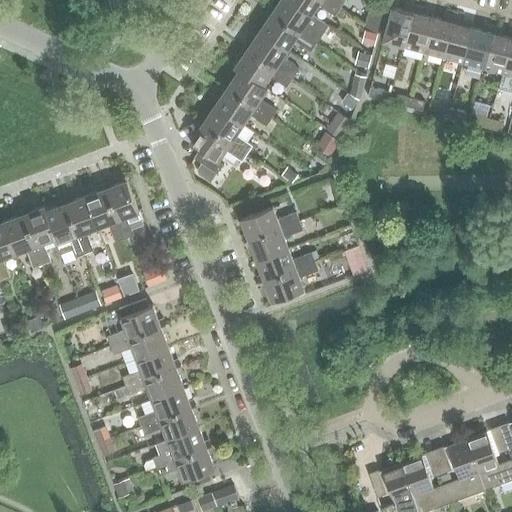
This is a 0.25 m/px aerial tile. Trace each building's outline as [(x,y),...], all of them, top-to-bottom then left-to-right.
[(327,26),(311,14),(289,0),(279,0),(271,13),(315,44),(327,26)] [(340,8),(328,0),(289,0),(311,14),(317,5),(334,16),(340,8)] [(382,41),(403,46),(414,5),(404,3),(402,9),(391,6),(382,41)] [(403,46),(422,52),(432,17),(421,14),(423,8),(414,5),(403,46)] [(377,29),(382,10),(372,7),(366,27),(377,29)] [(315,44),(271,13),(258,31),(287,50),(293,41),(310,52),(315,44)] [(422,52),(442,57),(453,16),(444,13),(442,20),(432,17),(422,52)] [(442,57),(462,62),(471,27),(461,25),(462,18),(453,16),(442,57)] [(462,62),(482,67),(492,26),(483,23),(481,30),(471,27),(462,62)] [(482,67),(501,72),(510,38),(500,35),(502,28),(492,26),(482,67)] [(287,50),(258,31),(246,49),(291,79),(296,71),(280,60),(287,50)] [(373,46),(377,34),(364,31),(361,43),(373,46)] [(501,72),(511,75),(511,38),(510,38),(501,72)] [(291,79),(246,49),(233,68),(237,71),(238,70),(266,89),(267,88),(263,85),(269,76),(285,88),(291,79)] [(354,64),(368,68),(371,55),(357,52),(354,64)] [(266,89),(238,70),(237,71),(226,88),(271,118),(276,110),(260,99),(266,89)] [(354,75),(351,86),(362,89),(365,78),(354,75)] [(390,92),(370,87),(368,95),(388,101),(390,92)] [(265,126),(271,118),(226,88),(214,106),(242,125),(249,115),(265,126)] [(341,102),(351,109),(357,100),(347,93),(341,102)] [(394,103),(408,106),(410,98),(397,94),(394,103)] [(424,102),(410,98),(408,106),(422,110),(424,102)] [(434,113),(448,117),(450,108),(437,105),(434,113)] [(242,125),(214,106),(202,124),(246,154),(252,146),(235,134),(242,125)] [(464,112),(450,108),(448,117),(461,120),(464,112)] [(349,119),(337,111),(325,129),(337,137),(349,119)] [(474,124),(488,127),(490,118),(477,114),(474,124)] [(504,122),(490,118),(488,127),(501,131),(504,122)] [(241,162),(246,154),(202,124),(189,142),(199,149),(193,158),(201,163),(216,173),(216,174),(223,165),(217,161),(224,151),(241,162)] [(325,132),(320,140),(334,148),(338,140),(325,132)] [(313,158),(324,166),(329,159),(318,151),(313,158)] [(210,182),(216,173),(201,163),(197,170),(198,174),(210,182)] [(281,174),(292,182),(297,175),(286,167),(281,174)] [(126,180),(105,188),(124,239),(133,235),(126,217),(138,212),(126,180)] [(105,188),(85,196),(97,228),(108,224),(115,242),(124,239),(105,188)] [(85,196),(64,203),(83,254),(93,251),(86,232),(97,228),(85,196)] [(64,203),(45,211),(44,211),(55,238),(53,239),(55,243),(67,239),(74,258),(83,254),(64,203)] [(43,243),(53,239),(55,238),(44,211),(45,211),(44,206),(22,214),(41,265),(50,261),(43,243)] [(240,219),(248,240),(299,221),(295,212),(277,219),(272,206),(240,219)] [(22,214),(2,222),(14,254),(25,250),(32,268),(41,265),(22,214)] [(256,260),(288,248),(283,237),(302,230),(299,221),(248,240),(256,260)] [(2,222),(0,222),(0,277),(1,280),(10,277),(3,258),(14,254),(2,222)] [(357,246),(343,251),(348,263),(362,258),(357,246)] [(256,260),(263,280),(314,261),(311,252),(292,259),(288,248),(256,260)] [(314,261),(263,280),(272,302),(303,289),(299,277),(317,270),(314,261)] [(147,286),(167,279),(162,265),(142,273),(147,286)] [(119,283),(123,295),(138,290),(134,278),(119,283)] [(105,303),(121,297),(116,284),(100,290),(105,303)] [(90,295),(78,300),(83,311),(94,307),(90,295)] [(72,302),(61,307),(65,318),(77,314),(72,302)] [(106,336),(109,345),(160,326),(152,305),(120,317),(125,329),(106,336)] [(60,320),(56,308),(48,311),(53,323),(60,320)] [(42,328),(38,316),(26,321),(30,332),(42,328)] [(3,325),(9,340),(22,335),(16,320),(3,325)] [(160,326),(109,345),(113,354),(132,347),(136,358),(168,346),(160,326)] [(121,377),(125,386),(175,366),(168,346),(136,358),(140,369),(121,377)] [(74,382),(87,377),(82,363),(69,368),(74,382)] [(125,386),(128,395),(147,388),(151,399),(183,387),(175,366),(125,386)] [(92,390),(87,377),(74,382),(79,395),(92,390)] [(125,386),(114,390),(117,398),(128,394),(125,386)] [(137,417),(140,426),(191,407),(183,387),(151,399),(155,410),(137,417)] [(162,428),(166,439),(198,427),(191,407),(140,426),(144,435),(162,428)] [(97,443),(110,438),(105,426),(93,430),(97,443)] [(155,467),(206,447),(198,427),(166,439),(156,443),(161,454),(152,457),(152,459),(155,466),(155,467)] [(466,439),(485,490),(511,479),(511,463),(510,459),(498,464),(486,432),(466,439)] [(115,451),(110,438),(97,443),(102,456),(115,451)] [(457,500),(485,490),(466,439),(447,446),(458,478),(451,481),(450,481),(446,483),(452,501),(453,501),(457,500)] [(214,469),(206,447),(155,467),(159,476),(178,469),(182,481),(214,469)] [(433,488),(421,456),(401,463),(419,511),(423,511),(452,501),(446,483),(433,488)] [(152,459),(145,462),(143,465),(145,470),(155,466),(152,459)] [(381,511),(419,511),(401,463),(382,470),(393,502),(380,507),(381,511)] [(437,477),(439,485),(446,483),(450,481),(451,481),(448,472),(437,477)] [(129,496),(123,480),(113,484),(119,500),(129,496)] [(212,492),(217,505),(237,498),(232,484),(212,492)] [(211,492),(196,498),(201,511),(216,506),(211,492)] [(195,511),(190,500),(176,505),(179,511),(195,511)]
